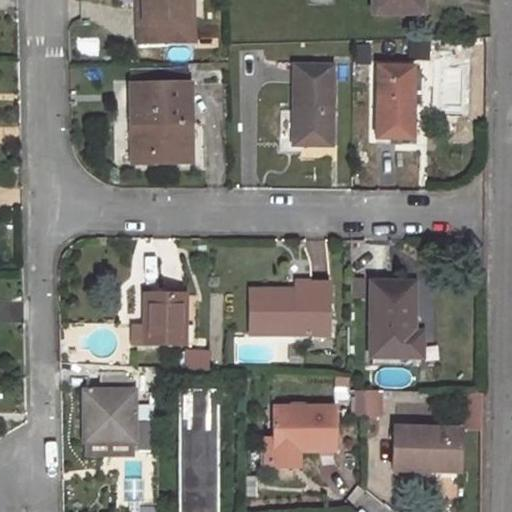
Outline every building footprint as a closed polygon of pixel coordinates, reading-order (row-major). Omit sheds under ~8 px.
[(142,0),(143,16),(136,16),(136,44),(187,43),(186,0),(142,0)] [(194,0),(186,0),(187,43),(195,43),(194,0)] [(371,0),(371,13),(416,12),(416,0),(371,0)] [(331,145),(331,67),(292,66),(292,112),(296,112),(295,145),(331,145)] [(411,139),(412,68),(376,67),(375,138),(411,139)] [(189,85),(130,86),(130,124),(138,124),(139,165),(183,164),(183,124),(190,124),(189,85)] [(138,124),(130,124),(131,166),(139,165),(138,124)] [(191,164),(190,124),(183,124),(183,164),(191,164)] [(250,335),(308,336),(329,336),(330,283),(309,283),(309,280),(292,279),(292,292),(265,291),(264,289),(251,289),(250,335)] [(412,333),(413,284),(370,283),(368,357),(420,357),(421,333),(412,333)] [(184,345),(185,296),(143,295),(143,345),(184,345)] [(183,354),(184,371),(208,369),(207,353),(183,354)] [(83,393),(84,441),(132,441),(133,393),(132,378),(92,377),(92,393),(83,393)] [(354,391),(354,418),(365,418),(365,391),(354,391)] [(365,418),(374,418),(374,391),(365,391),(365,418)] [(217,511),(217,395),(177,394),(177,511),(217,511)] [(481,429),(481,395),(465,394),(465,429),(481,429)] [(335,407),(271,406),(270,447),(297,447),(297,451),(333,450),(335,407)] [(460,431),(394,430),(392,472),(437,472),(437,466),(460,466),(460,431)] [(84,456),(132,456),(132,441),(84,441),(84,456)]
